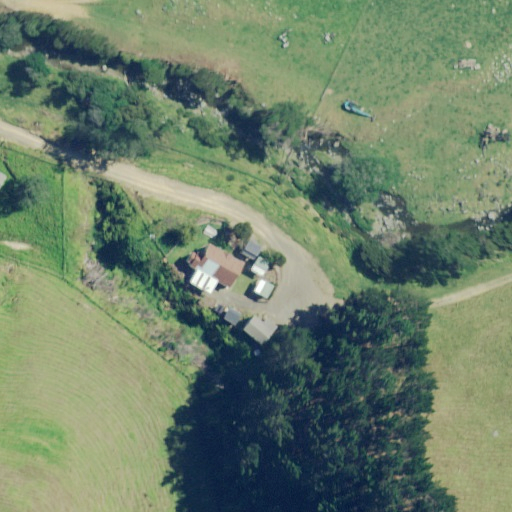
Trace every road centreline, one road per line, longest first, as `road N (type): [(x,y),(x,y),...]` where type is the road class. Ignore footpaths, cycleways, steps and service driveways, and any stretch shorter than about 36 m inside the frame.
road 1 (unclassified): [(0,126),(269,229),(323,291)]
road 2 (track): [(323,291),(411,313),(511,275)]
